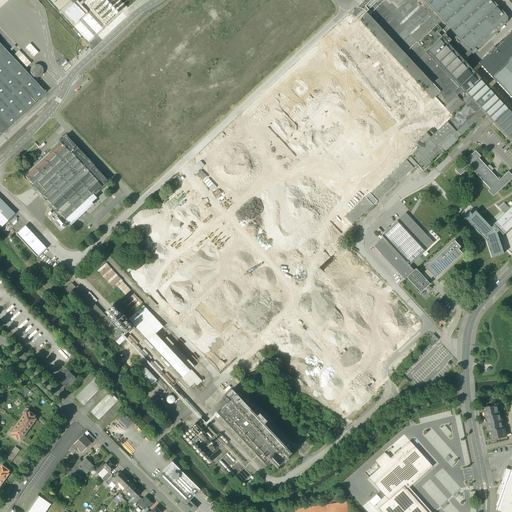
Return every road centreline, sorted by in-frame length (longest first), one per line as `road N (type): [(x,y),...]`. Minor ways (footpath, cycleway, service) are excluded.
road 1 (tertiary): [(511,273),(470,320),(464,349),(486,511)]
road 2 (unclassified): [(173,511),(72,410)]
road 3 (residential): [(0,511),(72,410)]
road 4 (unclassified): [(158,0),(67,79)]
